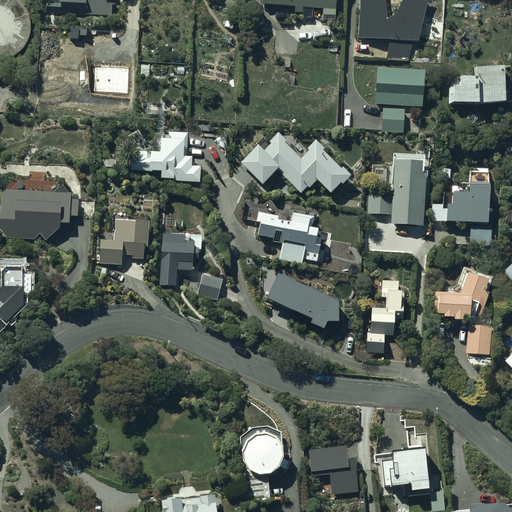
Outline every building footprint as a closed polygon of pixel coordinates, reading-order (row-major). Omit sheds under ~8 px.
[(17,55),(25,46),(29,36),(30,25),(27,14),(20,5),(13,0),(0,0),(0,61),(8,60),(17,55)] [(45,3),(45,13),(110,17),(111,5),(104,4),(104,0),(106,0),(107,0),(106,0),(58,0),(59,4),(45,3)] [(333,0),(259,0),(259,7),(293,9),(293,13),(301,13),(301,9),(322,11),(321,20),(332,21),(333,0)] [(390,40),(385,56),(385,60),(387,60),(387,61),(408,62),(411,43),(417,44),(425,0),(400,0),(399,4),(395,8),(392,11),(391,12),(390,12),(387,12),(385,0),(359,0),(357,40),(390,40)] [(457,90),(450,90),(451,105),(502,103),(500,68),(474,69),(475,78),(457,79),(457,90)] [(422,73),(375,71),(373,106),(421,108),(422,73)] [(404,110),(381,110),(380,133),(403,133),(404,110)] [(130,151),(128,172),(160,173),(159,181),(198,183),(199,168),(189,168),(190,159),(185,158),(186,134),(169,133),(169,140),(158,140),(157,155),(149,155),(149,152),(130,151)] [(254,146),(236,165),(261,188),(275,173),(300,196),(306,189),(307,191),(314,183),(327,196),(337,186),(339,187),(347,179),(311,145),(304,152),(305,153),(298,160),(281,145),(283,143),(275,136),(267,144),(269,146),(262,153),(254,146)] [(390,191),(367,190),(366,214),(388,215),(387,228),(420,229),(422,176),(417,176),(418,166),(391,165),(390,191)] [(449,206),(430,205),(430,223),(485,224),(486,185),(467,184),(466,195),(449,195),(449,206)] [(0,193),(0,234),(5,239),(33,240),(38,236),(44,242),(57,230),(57,226),(67,226),(67,217),(75,218),(76,201),(69,201),(69,194),(4,190),(0,193)] [(271,242),(281,244),(278,260),(302,265),(304,256),(317,259),(321,239),(313,238),(315,232),(309,231),(311,220),(290,216),(289,224),(276,222),(277,219),(258,215),(256,223),(259,223),(256,236),(272,239),(271,242)] [(97,264),(120,265),(120,257),(130,257),(130,260),(144,260),(146,223),(112,222),(111,244),(98,243),(97,264)] [(488,229),(468,229),(469,246),(489,246),(488,229)] [(181,236),(160,236),(159,286),(175,286),(176,272),(189,272),(190,260),(195,260),(195,250),(192,250),(192,243),(181,242),(181,236)] [(23,262),(0,262),(0,329),(23,307),(23,262)] [(511,262),(502,272),(511,283),(511,262)] [(338,314),(338,293),(277,267),(266,292),(311,311),(309,318),(323,324),(327,315),(338,314)] [(434,294),(434,315),(440,316),(440,318),(449,318),(449,322),(474,322),(476,317),(482,318),(489,294),(484,293),(488,278),(464,270),(456,295),(434,294)] [(201,277),(197,294),(215,299),(220,282),(201,277)] [(382,310),(367,309),(366,333),(364,333),(363,353),(381,354),(382,336),(390,336),(391,319),(399,320),(400,293),(396,293),(396,282),(380,281),(379,296),(382,296),(382,310)] [(490,327),(466,325),(465,354),(488,355),(490,327)] [(511,351),(501,361),(511,373),(511,351)] [(386,479),(387,487),(403,486),(404,496),(427,494),(428,511),(441,511),(440,475),(429,476),(426,433),(408,435),(407,431),(405,431),(407,451),(387,453),(389,479),(386,479)] [(246,469),(251,473),(257,475),(264,475),(270,474),(276,470),(280,464),(282,458),(281,451),(279,445),(275,440),(269,436),(262,435),(255,436),(249,439),(244,444),(242,450),(241,457),(242,463),(246,469)] [(165,501),(158,502),(158,511),(212,511),(212,510),(217,509),(216,499),(213,500),(213,496),(174,500),(174,499),(173,499),(173,498),(172,498),(171,497),(170,497),(169,497),(168,498),(167,498),(167,499),(166,499),(166,500),(165,501)] [(508,511),(499,503),(463,507),(463,511),(459,511),(508,511)]
